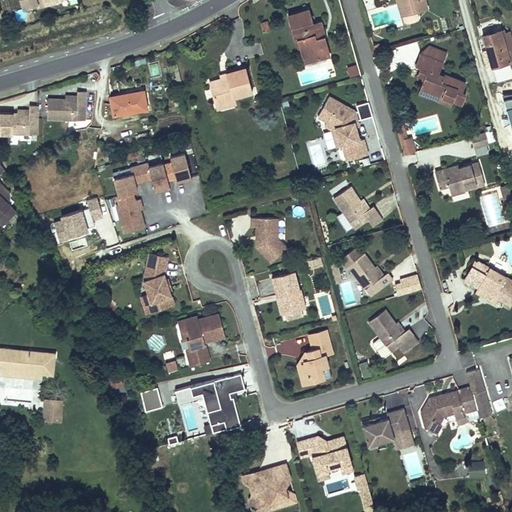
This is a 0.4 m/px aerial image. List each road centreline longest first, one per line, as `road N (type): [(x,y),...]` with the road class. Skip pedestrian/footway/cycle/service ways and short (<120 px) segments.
road 1 (residential): [(349,0),(449,362),(284,409),(268,395),(244,299)]
road 2 (tertiary): [(0,86),(170,30)]
road 3 (residential): [(244,299),(221,246),(200,248),(192,266),(202,282),(228,291)]
